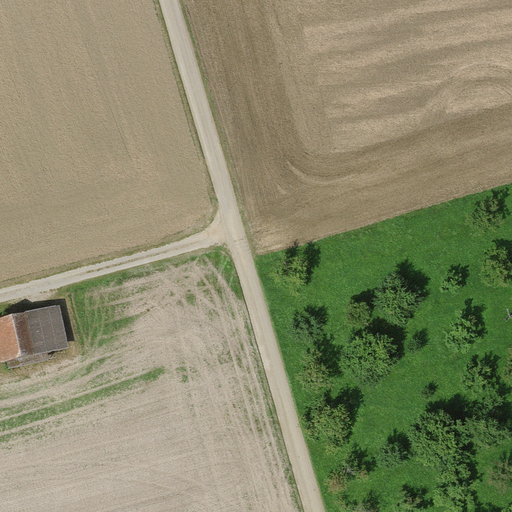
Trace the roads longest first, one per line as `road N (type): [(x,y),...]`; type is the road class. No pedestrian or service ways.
road 1 (track): [(168,0),(317,511)]
road 2 (track): [(238,236),(0,300)]
